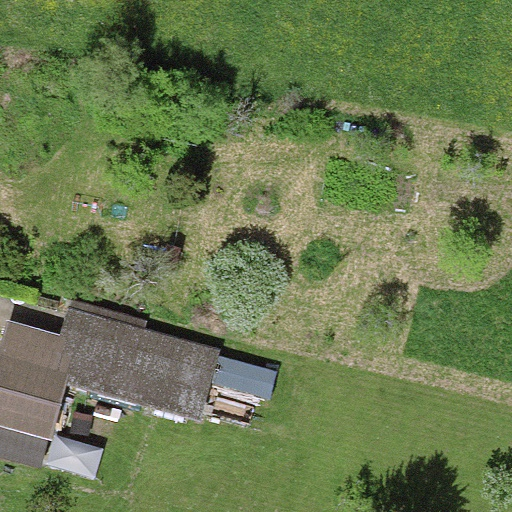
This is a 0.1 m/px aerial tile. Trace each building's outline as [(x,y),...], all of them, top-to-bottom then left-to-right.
[(9,320),(0,349),(0,424),(50,440),(53,440),(68,384),(202,422),(213,384),(220,357),(222,351),(145,329),(148,321),(72,300),(62,335),(9,320)] [(278,373),(220,357),(213,384),(272,400),(278,373)] [(76,412),(70,439),(86,443),(92,415),(76,412)] [(0,456),(42,468),(50,440),(0,424),(0,456)] [(70,439),(56,435),(48,464),(96,477),(104,448),(86,443),(70,439)]
